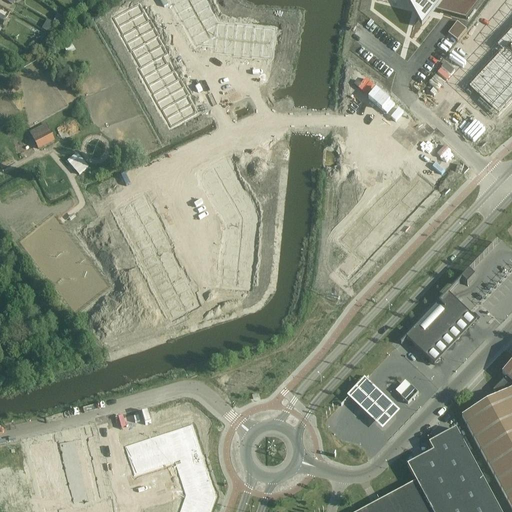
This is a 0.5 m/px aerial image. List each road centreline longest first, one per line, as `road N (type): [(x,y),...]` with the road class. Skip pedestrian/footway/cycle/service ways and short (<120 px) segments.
road 1 (tertiary): [(498,180),(273,428)]
road 2 (tertiary): [(294,443),(314,404),(511,195)]
road 3 (unclassified): [(294,460),(340,475),(372,470),(511,326)]
road 4 (unclassified): [(253,435),(193,386),(0,435)]
